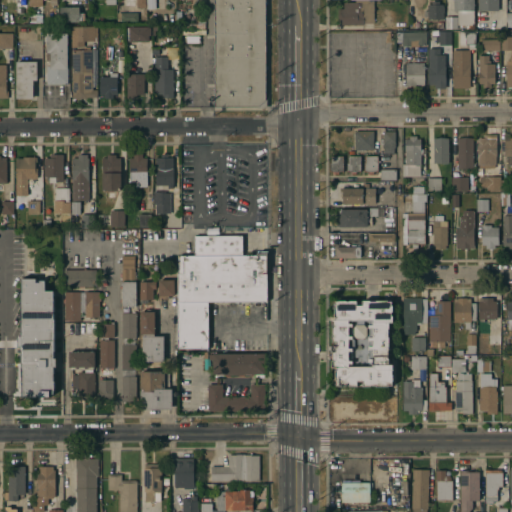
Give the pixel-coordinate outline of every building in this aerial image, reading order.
[(136,9),(136,4),(135,4),(135,0),(144,0),(144,9),(136,9)] [(146,0),(153,0),(153,3),(154,3),(154,9),(146,9),(146,0)] [(213,0),(265,0),(265,81),(266,81),(266,106),(257,106),(257,105),(214,105),(213,0)] [(457,12),(454,12),(454,0),(473,0),(474,26),(468,26),(468,30),(464,30),(464,26),(457,26),(457,12)] [(478,0),(498,0),(498,11),(478,12),(478,0)] [(342,21),(338,21),(338,10),(344,10),(344,4),(355,4),(355,1),(373,1),(373,24),(364,24),(364,26),(342,26),(342,21)] [(428,18),(424,18),(424,12),(428,12),(428,6),(431,6),(431,2),(438,2),(438,6),(443,6),(443,21),(428,21),(428,18)] [(59,7),(77,7),(77,22),(59,22),(59,7)] [(137,13),(136,22),(119,22),(119,13),(137,13)] [(93,27),(93,41),(82,42),(82,47),(70,48),(70,27),(93,27)] [(124,42),(124,27),(147,27),(148,28),(149,28),(149,36),(147,36),(147,42),(124,42)] [(438,32),(451,32),(451,46),(438,46),(438,32)] [(500,38),(502,38),(502,32),(508,32),(508,38),(511,38),(511,51),(500,51),(500,38)] [(0,33),(11,34),(11,49),(0,49),(0,33)] [(46,84),(46,66),(49,66),(48,53),(46,53),(46,42),(42,42),(42,34),(66,33),(66,84),(46,84)] [(426,33),(426,46),(417,46),(417,47),(402,47),(402,43),(396,43),(396,33),(426,33)] [(459,33),(475,33),(475,46),(465,45),(465,47),(459,47),(459,33)] [(499,39),(499,50),(482,51),(482,39),(499,39)] [(164,57),(175,57),(176,45),(165,45),(164,57)] [(70,51),(90,50),(90,91),(96,90),(96,98),(85,98),(85,99),(70,99),(70,51)] [(428,50),(440,50),(440,56),(445,56),(445,90),(434,90),(434,86),(428,86),(428,50)] [(452,51),(469,51),(470,89),(453,89),(452,51)] [(478,57),(488,56),(488,61),(490,61),(490,65),(494,65),(494,85),(490,85),(490,88),(482,88),(482,85),(478,85),(478,57)] [(160,98),(160,94),(153,95),(153,57),(166,57),(166,70),(171,70),(172,98),(160,98)] [(15,62),(36,62),(35,81),(32,81),(32,99),(14,99),(15,62)] [(406,64),(424,64),(424,88),(414,88),(414,86),(405,86),(406,64)] [(107,77),(107,73),(116,73),(116,95),(111,95),(111,99),(102,99),(102,95),(98,95),(98,77),(107,77)] [(126,76),(142,76),(142,95),(135,95),(135,98),(126,99),(126,76)] [(353,132),(372,131),(372,150),(353,150),(353,132)] [(382,132),(394,132),(393,148),(382,148),(382,132)] [(476,138),(484,138),(484,136),(494,135),(495,155),(494,155),(494,165),(476,166),(476,138)] [(404,139),(407,139),(407,136),(415,136),(415,139),(419,139),(419,165),(404,165),(404,139)] [(439,138),(446,138),(447,163),(432,163),(432,139),(439,138)] [(464,138),(471,138),(471,169),(456,169),(456,138),(464,138)] [(511,138),(511,164),(505,164),(505,157),(502,157),(502,138),(511,138)] [(135,188),(135,184),(129,184),(128,159),(133,159),(133,156),(142,155),(142,159),(146,159),(146,188),(135,188)] [(155,159),(160,159),(160,155),(167,155),(167,159),(173,159),(173,190),(166,190),(166,187),(154,187),(155,159)] [(55,182),(55,184),(48,184),(48,179),(43,179),(43,159),(50,159),(50,156),(62,156),(62,182),(55,182)] [(71,159),(77,159),(77,156),(86,156),(86,159),(88,159),(88,202),(71,202),(71,159)] [(102,159),(106,159),(106,156),(116,156),(116,159),(120,159),(120,192),(115,192),(115,198),(113,201),(103,201),(103,192),(102,192),(102,159)] [(338,172),(338,175),(333,175),(333,172),(328,172),(328,163),(330,163),(330,156),(342,156),(342,172),(338,172)] [(354,172),(354,175),(350,175),(350,172),(345,172),(345,163),(347,163),(347,156),(359,156),(359,172),(354,172)] [(372,171),(372,174),(367,174),(367,172),(363,172),(363,163),(364,163),(364,156),(376,156),(376,171),(372,171)] [(15,160),(22,160),(22,158),(36,158),(36,164),(35,164),(35,169),(37,169),(37,180),(15,180),(15,160)] [(394,170),(394,180),(379,180),(379,170),(394,170)] [(467,178),(467,191),(451,191),(451,177),(467,178)] [(498,177),(498,191),(485,190),(485,188),(478,188),(478,177),(498,177)] [(440,178),(440,191),(427,191),(427,178),(440,178)] [(341,192),(339,192),(339,188),(347,188),(347,185),(352,185),(352,188),(373,188),(374,204),(341,204),(341,192)] [(62,211),(62,203),(53,203),(53,189),(68,189),(69,211),(62,211)] [(152,193),(164,193),(164,205),(152,205),(152,193)] [(411,194),(423,194),(423,213),(411,213),(411,194)] [(474,212),(474,200),(486,199),(486,212),(474,212)] [(1,202),(13,203),(13,215),(1,215),(1,202)] [(27,202),(39,202),(39,215),(27,215),(27,202)] [(382,208),(382,216),(368,216),(368,208),(382,208)] [(365,209),(365,227),(337,227),(337,226),(334,226),(334,223),(337,223),(337,209),(365,209)] [(472,249),(454,249),(454,228),(459,228),(459,217),(462,217),(462,211),(472,211),(472,249)] [(110,212),(123,212),(123,228),(109,228),(110,212)] [(417,245),(417,248),(411,248),(411,245),(406,245),(406,213),(411,213),(423,213),(424,244),(417,245)] [(511,250),(507,250),(507,246),(502,246),(501,216),(505,216),(505,213),(511,213),(511,250)] [(80,215),(94,215),(93,228),(80,228),(80,215)] [(138,215),(150,215),(150,228),(138,228),(138,215)] [(432,221),(446,221),(446,246),(444,246),(444,249),(433,249),(433,246),(431,246),(432,221)] [(490,225),(490,228),(497,228),(496,245),(493,245),(493,249),(484,249),(484,245),(480,245),(480,225),(490,225)] [(393,234),(393,242),(367,242),(367,233),(393,234)] [(207,303),(207,350),(178,350),(177,257),(194,257),(194,237),(241,237),(241,257),(256,257),(256,254),(266,254),(266,303),(207,303)] [(359,247),(359,258),(334,258),(334,247),(359,247)] [(122,265),(121,276),(132,277),(133,266),(122,265)] [(83,288),(83,289),(78,289),(78,288),(64,288),(64,271),(83,271),(83,270),(86,270),(86,271),(95,271),(95,288),(83,288)] [(20,348),(17,348),(17,338),(20,338),(20,294),(21,294),(21,280),(35,280),(35,284),(38,284),(38,281),(44,281),(44,292),(53,292),(53,320),(54,320),(54,353),(53,353),(53,360),(55,360),(55,368),(53,368),(53,382),(53,395),(49,395),(49,398),(39,398),(39,395),(35,395),(35,398),(21,398),(21,370),(20,370),(20,348)] [(158,281),(174,281),(174,297),(168,297),(168,301),(162,301),(162,299),(158,299),(158,281)] [(121,303),(120,303),(120,300),(121,300),(121,290),(120,290),(120,287),(121,287),(121,283),(135,283),(135,308),(121,308),(121,303)] [(142,337),(142,335),(140,335),(139,283),(155,283),(155,290),(152,290),(152,301),(153,301),(153,310),(152,310),(153,313),(154,313),(154,337),(142,337)] [(64,321),(64,304),(63,304),(63,300),(64,300),(64,293),(79,293),(79,305),(81,305),(81,310),(79,310),(79,321),(64,321)] [(84,299),(83,299),(83,296),(84,296),(84,293),(98,293),(98,300),(100,300),(100,302),(99,302),(98,319),(84,318),(84,299)] [(402,299),(420,298),(420,299),(426,299),(426,323),(419,323),(419,325),(415,325),(415,331),(414,331),(414,335),(402,335),(402,299)] [(452,299),(456,299),(456,298),(465,298),(465,299),(469,299),(469,304),(474,304),(474,321),(469,321),(469,323),(468,323),(468,330),(463,330),(463,323),(452,323),(452,299)] [(482,320),(482,322),(478,322),(478,320),(477,320),(476,301),(481,301),(481,299),(491,298),(491,302),(494,302),(495,320),(482,320)] [(391,382),(390,382),(390,387),(374,387),(374,386),(368,386),(368,387),(361,387),(337,387),(337,386),(334,386),(334,385),(332,385),(332,380),(334,380),(334,371),(335,371),(335,369),(335,368),(330,368),(330,362),(328,360),(328,357),(328,354),(330,352),(330,347),(335,347),(335,343),(330,343),(330,321),(333,321),(333,309),(331,309),(331,304),(333,304),(333,302),(355,302),(355,306),(361,306),(361,302),(386,301),(386,302),(390,302),(390,306),(391,306),(391,313),(390,313),(390,317),(391,317),(391,324),(390,324),(391,382)] [(428,316),(432,316),(432,310),(435,310),(435,302),(448,302),(448,342),(427,342),(428,316)] [(121,314),(135,314),(135,373),(132,373),(132,371),(126,371),(126,373),(123,373),(123,371),(121,371),(121,314)] [(99,323),(102,323),(102,325),(110,325),(110,323),(113,323),(113,339),(107,339),(107,340),(104,340),(104,339),(99,339),(99,323)] [(465,335),(473,335),(474,354),(466,355),(465,335)] [(142,337),(163,337),(163,363),(142,363),(142,337)] [(423,338),(423,352),(410,352),(410,338),(423,338)] [(99,341),(113,341),(113,369),(113,370),(110,370),(110,369),(102,369),(102,370),(99,370),(99,341)] [(78,373),(84,373),(84,370),(68,370),(68,353),(94,353),(94,368),(93,368),(93,370),(92,370),(92,373),(94,373),(94,401),(78,401),(78,373)] [(210,355),(265,354),(266,376),(210,377),(210,355)] [(424,357),(424,370),(409,370),(409,357),(424,357)] [(436,357),(449,357),(449,368),(435,368),(436,357)] [(451,372),(451,359),(464,359),(464,372),(451,372)] [(482,360),(482,361),(490,361),(490,372),(481,372),(481,373),(476,373),(476,360),(482,360)] [(140,410),(140,373),(161,373),(160,375),(168,375),(168,388),(164,388),(164,390),(171,390),(171,411),(140,410)] [(427,374),(436,374),(436,383),(443,383),(443,388),(445,388),(445,403),(450,403),(450,410),(427,410),(427,374)] [(461,415),(461,411),(454,411),(453,382),(456,382),(456,374),(461,374),(461,375),(469,375),(469,381),(470,381),(471,415),(461,415)] [(489,374),(489,380),(495,380),(495,388),(494,388),(494,392),(495,392),(495,414),(485,415),(485,411),(478,411),(478,387),(478,374),(489,374)] [(135,377),(135,403),(121,403),(121,378),(135,377)] [(402,382),(410,382),(410,380),(418,380),(419,387),(421,387),(421,400),(426,400),(426,411),(419,411),(419,413),(416,413),(416,415),(408,415),(408,411),(403,411),(402,382)] [(112,381),(112,403),(98,403),(97,381),(112,381)] [(208,387),(208,412),(265,412),(264,386),(251,387),(251,399),(222,399),(222,387),(222,385),(208,385),(208,387)] [(511,415),(509,415),(509,414),(501,414),(501,396),(502,396),(502,386),(510,386),(510,391),(511,391),(511,415)] [(228,467),(228,456),(236,456),(236,455),(244,455),(244,456),(251,456),(251,457),(258,457),(258,482),(242,482),(241,482),(241,481),(229,481),(229,482),(211,482),(210,468),(228,467)] [(76,511),(76,493),(75,493),(75,490),(76,490),(76,469),(75,469),(75,459),(84,459),(84,458),(89,458),(89,460),(97,460),(97,477),(96,477),(96,511),(76,511)] [(174,460),(193,460),(193,489),(192,489),(192,490),(183,490),(183,489),(174,489),(174,460)] [(144,465),(160,465),(160,494),(160,502),(144,502),(144,493),(144,465)] [(36,497),(36,470),(38,470),(38,466),(52,466),(52,470),(54,470),(54,497),(49,497),(36,497)] [(7,471),(14,471),(14,467),(24,467),(24,495),(17,495),(17,502),(7,502),(7,471)] [(411,470),(428,471),(426,510),(425,511),(411,511),(411,509),(410,509),(411,470)] [(501,470),(501,487),(497,487),(497,490),(495,490),(496,501),(492,502),(492,503),(484,504),(483,470),(501,470)] [(434,471),(443,471),(443,476),(447,476),(449,478),(449,482),(450,481),(451,500),(435,501),(434,471)] [(459,511),(459,472),(475,472),(475,474),(478,474),(478,503),(473,503),(473,504),(471,504),(471,511),(459,511)] [(119,511),(119,491),(107,491),(107,475),(121,476),(121,481),(135,481),(135,482),(136,482),(136,511),(119,511)] [(341,484),(371,484),(371,493),(369,493),(369,504),(341,503),(341,484)] [(250,511),(216,511),(215,493),(238,492),(238,491),(249,491),(249,499),(252,499),(252,511),(250,511)] [(181,511),(181,499),(190,499),(190,497),(196,497),(196,501),(198,501),(198,511),(181,511)] [(61,511),(61,498),(47,499),(47,511),(61,511)]
